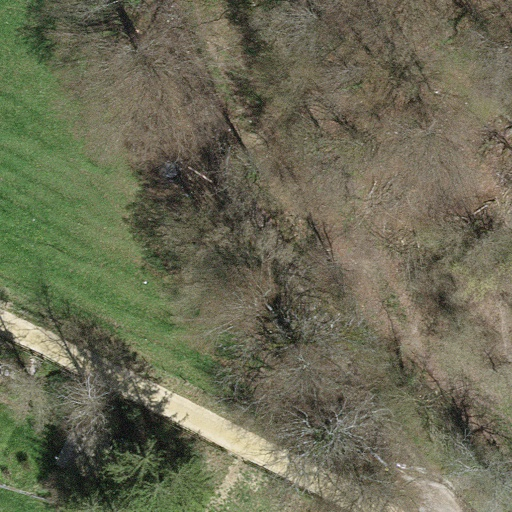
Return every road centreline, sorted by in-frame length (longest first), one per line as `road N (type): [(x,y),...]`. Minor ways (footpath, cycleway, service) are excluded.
road 1 (track): [(445,511),(180,0)]
road 2 (track): [(0,319),(396,511)]
